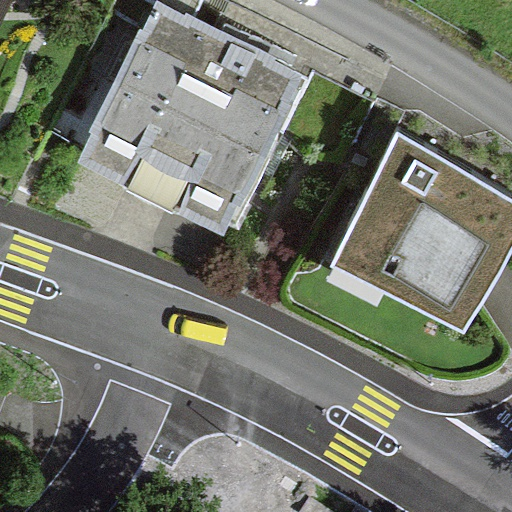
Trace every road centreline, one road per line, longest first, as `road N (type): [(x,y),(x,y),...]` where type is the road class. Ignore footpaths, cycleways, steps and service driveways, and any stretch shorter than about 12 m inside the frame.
road 1 (secondary): [(174,334),(267,373),(482,491)]
road 2 (unclassified): [(511,121),(313,0)]
road 3 (residential): [(67,511),(98,484),(165,379),(174,334)]
road 4 (secondary): [(0,269),(174,334)]
